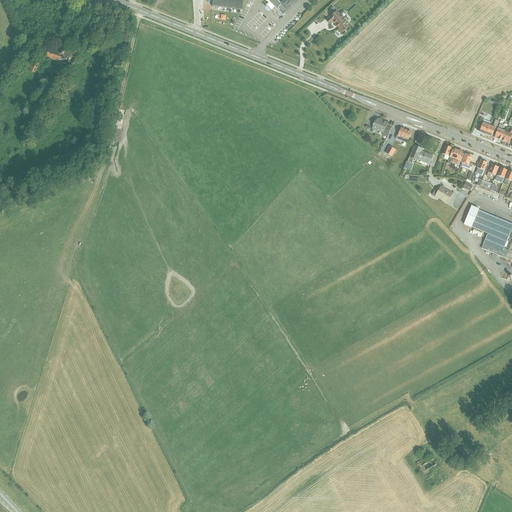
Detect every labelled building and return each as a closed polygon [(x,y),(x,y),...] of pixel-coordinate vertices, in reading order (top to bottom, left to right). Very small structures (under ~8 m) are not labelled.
[(212,0),(212,6),(242,10),(242,0),(212,0)] [(267,0),(281,15),(296,0),(267,0)] [(335,12),(325,20),(329,24),(332,22),(338,29),(337,30),(341,34),(343,32),(348,27),(345,23),(346,22),(343,18),(345,17),(346,15),(345,14),(344,13),(343,12),(342,12),(340,14),(338,15),(335,12)] [(23,56),(27,44),(23,42),(22,45),(20,44),(19,48),(20,48),(19,54),(22,55),(22,56),(23,56)] [(66,52),(59,50),(58,52),(52,50),(51,53),(55,54),(54,57),(69,62),(70,58),(69,58),(71,50),(67,49),(66,52)] [(37,55),(52,62),(54,57),(39,51),(37,55)] [(34,73),(40,60),(35,58),(31,67),(27,65),(26,66),(25,66),(24,69),(34,73)] [(481,118),(478,124),(482,126),(480,132),(483,133),(483,134),(485,135),(489,125),(490,123),(484,120),(484,119),(481,117),(481,118)] [(376,118),(372,129),(383,133),(383,135),(383,136),(387,137),(391,128),(387,126),(386,126),(388,123),(381,121),(382,120),(376,118)] [(489,125),(485,135),(488,136),(489,135),(492,136),(494,131),(495,131),(499,121),(495,120),(493,126),(489,125)] [(502,141),(505,132),(502,130),(503,126),(500,125),(494,138),(498,139),(498,140),(500,141),(501,140),(502,141)] [(511,137),(511,129),(507,127),(506,129),(505,132),(502,141),(502,142),(504,143),(505,142),(509,143),(511,137)] [(398,132),(395,139),(407,143),(411,132),(401,128),(400,133),(398,132)] [(389,146),(386,153),(392,157),(396,150),(389,146)] [(423,149),(414,146),(408,162),(412,163),(414,158),(428,164),(431,165),(432,161),(431,161),(433,156),(422,152),(423,149)] [(448,160),(449,157),(448,156),(451,148),(446,146),(441,157),(444,158),(444,159),(448,160)] [(454,163),(459,151),(455,149),(454,151),(453,150),(447,163),(450,164),(451,162),(454,163)] [(459,151),(454,163),(458,164),(459,161),(461,162),(464,155),(462,154),(463,152),(459,151)] [(472,167),(473,164),(470,163),(472,157),(469,156),(469,155),(467,154),(466,155),(462,163),(472,167)] [(407,161),(404,168),(410,170),(413,164),(412,163),(408,162),(407,161)] [(478,168),(476,173),(482,175),(484,170),(484,171),(487,163),(486,163),(487,162),(484,161),(483,162),(481,161),(479,165),(478,165),(477,168),(478,168)] [(492,165),(491,168),(490,170),(489,169),(487,176),(490,177),(491,174),(495,176),(498,168),(498,167),(495,165),(495,166),(492,165)] [(497,175),(495,180),(502,183),(504,178),(507,171),(506,171),(506,170),(504,169),(503,169),(501,168),(499,172),(498,172),(497,175)] [(482,180),(480,186),(490,190),(492,185),(482,180)] [(470,191),(473,187),(466,183),(463,187),(470,191)] [(447,203),(453,194),(441,187),(439,191),(436,189),(432,195),(435,197),(436,196),(447,203)] [(472,206),(464,225),(471,228),(471,227),(488,234),(483,245),(482,249),(511,261),(511,223),(479,210),(479,209),(472,206)]
